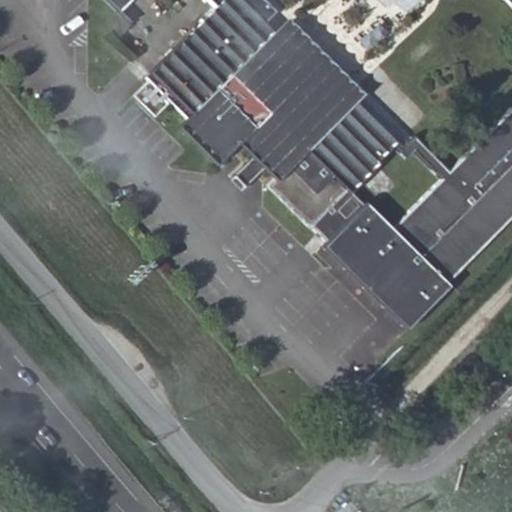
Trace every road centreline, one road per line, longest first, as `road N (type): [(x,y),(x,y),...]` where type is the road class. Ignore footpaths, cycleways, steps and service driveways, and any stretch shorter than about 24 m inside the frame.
road 1 (unclassified): [(234,511),(0,230)]
road 2 (unclassified): [(293,511),(511,294)]
road 3 (trunk): [(122,511),(0,366)]
